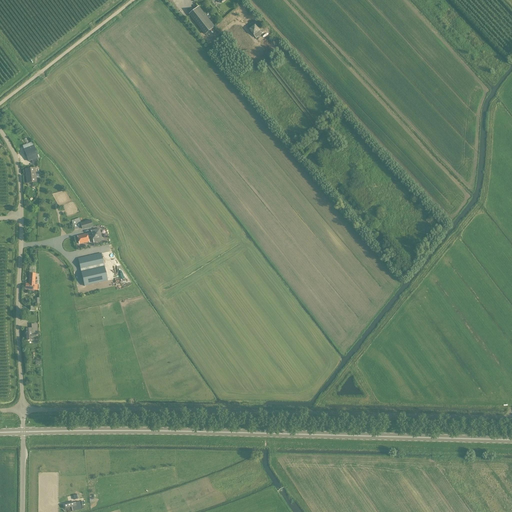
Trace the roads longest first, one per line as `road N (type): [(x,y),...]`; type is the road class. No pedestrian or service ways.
road 1 (unclassified): [(22,410),(511,420)]
road 2 (primary): [(511,441),(23,431)]
road 3 (unclassified): [(22,410),(19,163),(0,129)]
road 4 (unclassified): [(0,104),(133,0)]
